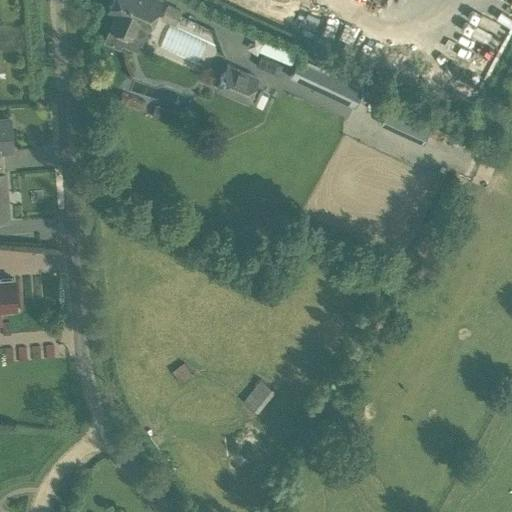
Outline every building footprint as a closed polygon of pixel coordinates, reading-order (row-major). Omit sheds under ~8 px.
[(148,0),(149,1),(146,0),(111,0),(109,7),(117,11),(110,27),(131,37),(140,20),(150,25),(161,0),(148,0)] [(179,13),(164,7),(157,23),(172,29),(179,13)] [(362,88),(297,58),(289,77),(354,106),(362,88)] [(258,75),(227,62),(216,89),(247,102),(258,75)] [(118,81),(113,91),(138,102),(142,92),(118,81)] [(417,131),(421,123),(393,110),(398,99),(382,92),(373,111),(417,131)] [(174,112),(155,105),(151,117),(170,123),(174,112)] [(4,172),(2,150),(11,150),(9,119),(0,119),(0,220),(8,220),(5,171),(4,172)] [(25,236),(21,261),(33,263),(37,238),(25,236)] [(0,310),(16,309),(14,278),(0,279),(0,310)] [(176,354),(165,360),(171,372),(182,366),(176,354)] [(235,391),(249,402),(268,380),(254,369),(235,391)] [(54,470),(49,488),(62,492),(67,474),(54,470)]
